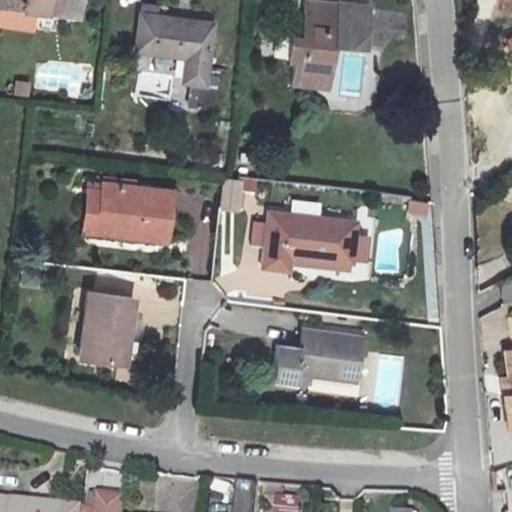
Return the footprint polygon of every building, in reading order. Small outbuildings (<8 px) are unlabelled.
[(6,0),(80,11),(81,0),(6,0)] [(374,50),(379,10),(316,1),(310,40),(299,38),(297,61),(305,61),(301,88),(323,90),(323,79),(336,80),(340,46),(374,50)] [(204,76),(211,17),(145,8),(140,42),(188,49),(186,74),(204,76)] [(189,89),(188,107),(203,108),(204,90),(189,89)] [(106,182),(101,218),(128,220),(128,235),(169,240),(174,189),(106,182)] [(268,210),(262,264),(288,267),(289,251),(348,259),(350,222),(268,210)] [(99,231),(128,235),(128,220),(101,218),(99,231)] [(504,241),(483,242),(485,263),(506,261),(504,241)] [(511,278),(492,284),(493,303),(501,311),(511,310),(511,316),(502,317),(507,348),(495,351),(497,373),(490,375),(499,434),(511,431),(511,278)] [(137,290),(91,286),(86,350),(123,354),(127,322),(135,322),(137,290)] [(283,343),(277,383),(301,386),(304,370),(358,376),(363,333),(311,327),(309,345),(283,343)] [(296,511),(297,496),(277,496),(276,511),(296,511)] [(81,511),(82,504),(0,497),(0,511),(81,511)] [(99,506),(82,504),(81,511),(125,511),(126,499),(100,497),(99,506)]
